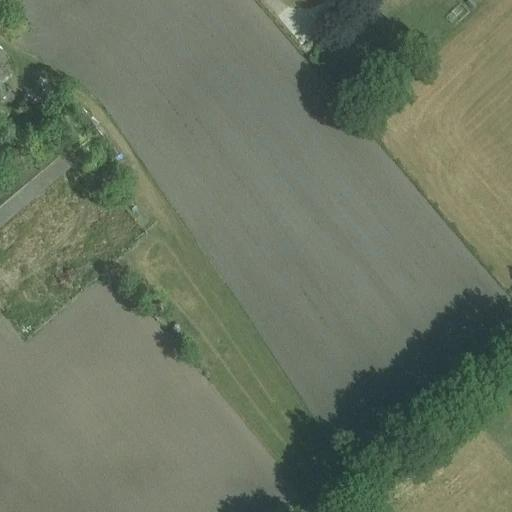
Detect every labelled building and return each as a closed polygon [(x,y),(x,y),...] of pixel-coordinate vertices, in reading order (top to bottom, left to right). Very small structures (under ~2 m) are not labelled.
[(42,34),(47,44),(64,35),(58,25),(42,34)] [(0,101),(10,93),(0,82),(0,67),(7,61),(0,53),(0,101)] [(48,134),(33,117),(26,124),(29,126),(25,130),(37,144),(48,134)] [(0,173),(2,176),(20,160),(0,136),(0,173)] [(0,228),(77,162),(58,141),(0,191),(0,228)]
